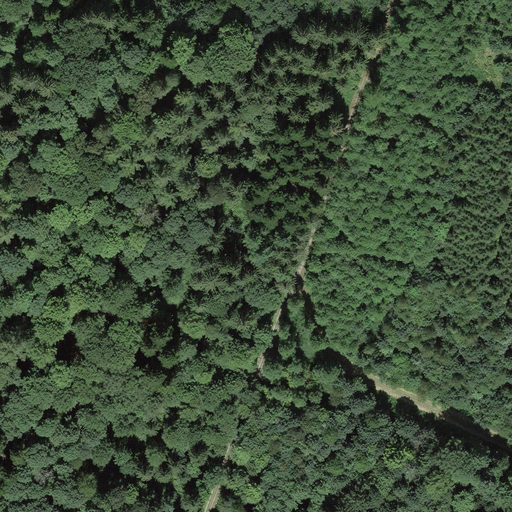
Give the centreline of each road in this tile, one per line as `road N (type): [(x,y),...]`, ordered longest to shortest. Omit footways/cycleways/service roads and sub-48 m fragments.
road 1 (track): [(207,511),(396,0)]
road 2 (track): [(296,275),(335,365),(511,448)]
